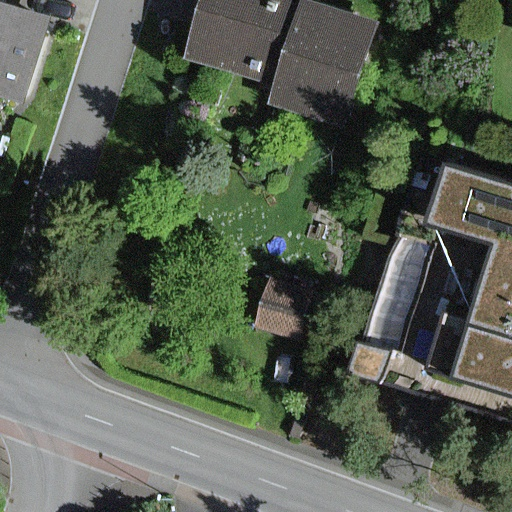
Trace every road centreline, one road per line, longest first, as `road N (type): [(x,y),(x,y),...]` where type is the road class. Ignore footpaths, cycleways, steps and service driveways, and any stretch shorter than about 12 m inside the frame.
road 1 (residential): [(126,0),(1,384)]
road 2 (residential): [(73,410),(352,511)]
